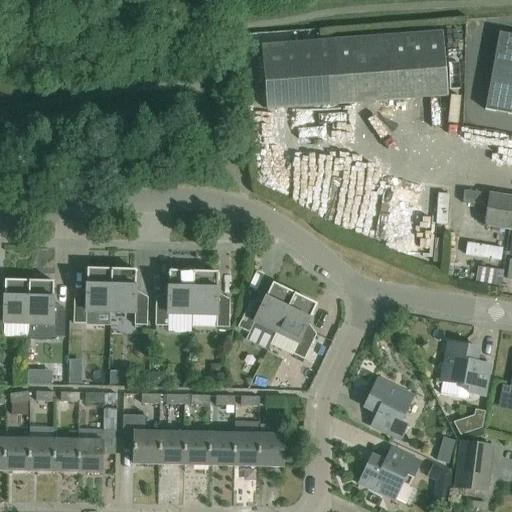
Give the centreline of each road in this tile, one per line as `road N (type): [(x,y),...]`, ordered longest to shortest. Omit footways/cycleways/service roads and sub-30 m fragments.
road 1 (unclassified): [(0,215),(160,200),(244,207),(303,240),(374,300)]
road 2 (residential): [(320,511),(323,420),(374,300)]
road 3 (unclassified): [(374,300),(511,317)]
